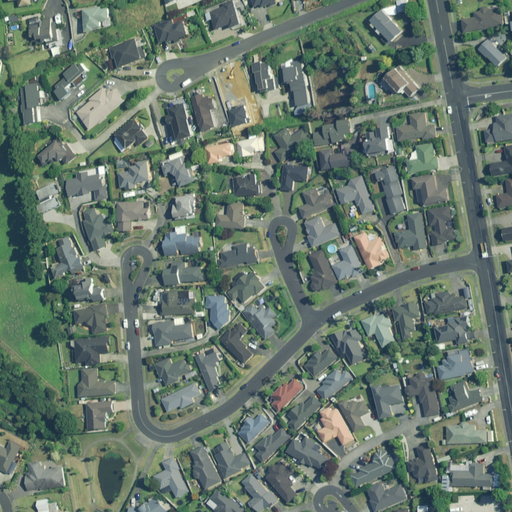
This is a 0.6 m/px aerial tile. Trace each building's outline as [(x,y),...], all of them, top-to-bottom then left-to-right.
[(218,30),(232,24),(234,28),(244,24),(233,0),(232,0),(223,4),(224,6),(210,12),(218,30)] [(406,0),(396,0),(399,12),(409,9),(406,0)] [(499,7),(496,5),(483,7),(481,11),(475,12),(476,17),(464,19),(466,32),(506,25),(502,6),(499,7)] [(88,32),(98,31),(98,28),(105,27),(104,22),(113,20),(111,8),(103,9),(103,6),(85,9),(88,32)] [(368,24),(376,32),(374,34),(379,39),(381,36),(390,45),(400,34),(379,13),(368,24)] [(48,42),(51,41),(52,43),(62,40),(54,15),(44,18),(47,26),(41,28),(40,24),(30,28),(31,31),(34,31),(36,38),(40,37),(41,40),(46,39),(48,42)] [(184,20),(174,25),(171,18),(150,27),(152,33),(157,31),(162,44),(168,41),(170,44),(190,35),(184,20)] [(510,58),(499,47),(508,39),(499,30),(481,49),(489,57),(490,56),(501,67),(510,58)] [(113,59),(116,57),(121,68),(147,57),(142,45),(139,47),(135,37),(109,48),(113,59)] [(295,109),(294,106),(310,103),(301,59),(285,63),(286,68),(280,70),(283,85),(291,83),(292,87),(285,89),(289,110),(295,109)] [(261,84),(262,84),(264,93),(278,89),(271,61),(264,63),(263,61),(254,64),(256,73),(258,73),(261,84)] [(68,87),(73,83),(77,87),(87,78),(84,74),(88,70),(82,64),(79,66),(77,63),(65,74),(67,77),(56,86),(59,89),(57,91),(64,100),(73,93),(68,87)] [(405,94),(408,91),(413,97),(422,88),(402,67),(390,78),(405,94)] [(397,90),(386,78),(380,83),(392,96),(397,90)] [(112,90),(105,90),(103,87),(88,100),(90,101),(76,112),(92,130),(125,101),(114,89),(112,90)] [(20,93),(23,107),(22,107),(23,115),(25,115),(27,127),(39,125),(37,112),(40,112),(36,89),(20,93)] [(220,127),(214,110),(219,108),(215,98),(212,99),(211,96),(206,98),(205,94),(192,98),(204,133),(220,127)] [(171,125),(172,125),(178,141),(180,140),(181,141),(196,136),(185,103),(182,105),(181,103),(175,105),(176,107),(170,109),(172,114),(168,116),(171,125)] [(439,138),(437,125),(428,126),(426,112),(412,115),(413,125),(399,127),(402,141),(426,137),(426,140),(439,138)] [(493,129),(486,130),(489,144),(511,139),(511,113),(497,116),(498,122),(492,123),(493,129)] [(131,150),(138,144),(140,147),(150,138),(144,131),(146,129),(137,119),(118,135),(131,150)] [(325,126),(326,130),(315,132),(318,146),(336,143),(348,140),(347,134),(353,133),(350,119),(339,121),(340,123),(325,126)] [(392,151),(390,139),(392,139),(390,126),(378,128),(379,131),(368,133),(370,141),(365,142),(367,155),(392,151)] [(301,143),(303,146),(312,139),(303,128),(292,136),(286,128),(274,136),(282,147),(276,152),(283,162),(292,155),(290,151),(301,143)] [(241,158),(253,156),(253,153),(265,151),(263,137),(259,138),(258,132),(250,134),(251,139),(238,142),(241,158)] [(67,143),(65,145),(57,136),(47,144),(50,148),(42,156),(48,163),(50,161),(54,164),(60,159),(62,162),(64,160),(69,165),(79,157),(67,143)] [(233,143),(228,144),(228,142),(211,145),(211,147),(207,147),(209,160),(210,164),(221,162),(226,161),(225,157),(235,155),(233,143)] [(409,161),(410,167),(408,167),(408,171),(411,171),(411,174),(440,169),(438,156),(436,156),(434,143),(417,146),(418,150),(413,153),(411,161),(409,161)] [(511,145),(506,146),(508,161),(493,164),(495,176),(511,173),(511,145)] [(356,159),(357,154),(354,149),(347,148),(343,153),(335,154),(334,148),(321,151),(325,171),(350,166),(356,159)] [(174,172),(175,174),(177,174),(178,177),(180,177),(182,183),(181,184),(182,187),(197,181),(190,162),(187,163),(183,151),(171,156),(172,159),(164,161),(168,174),(174,172)] [(125,159),(118,161),(119,169),(127,167),(125,159)] [(122,188),(128,187),(129,191),(138,189),(137,184),(153,182),(150,160),(138,162),(138,161),(131,162),(133,171),(120,173),(122,188)] [(295,191),(295,180),(307,181),(308,170),(298,170),(298,166),(284,165),(283,191),(295,191)] [(381,183),(378,184),(381,193),(387,191),(390,199),(388,200),(393,214),(406,209),(401,195),(403,194),(399,181),(401,180),(396,166),(383,171),(381,166),(371,169),(373,175),(378,173),(381,183)] [(77,172),(79,178),(68,180),(72,196),(82,194),(83,196),(94,194),(93,192),(96,191),(98,201),(110,199),(106,178),(102,179),(101,173),(90,176),(89,170),(77,172)] [(259,181),(258,174),(249,175),(249,177),(244,178),(244,177),(235,178),(237,197),(263,193),(262,181),(259,181)] [(360,206),(361,206),(365,215),(377,210),(363,175),(352,180),(349,186),(338,191),(344,205),(357,200),(360,206)] [(438,190),(435,175),(413,178),(415,190),(418,189),(421,206),(450,201),(448,189),(438,190)] [(511,177),(506,179),(508,193),(498,194),(500,207),(511,205),(511,177)] [(61,193),(55,183),(38,192),(42,201),(37,203),(43,216),(62,206),(56,195),(61,193)] [(330,192),(320,196),(316,187),(304,193),(310,204),(301,208),(306,219),(336,205),(330,192)] [(195,218),(193,202),(197,202),(196,194),(188,195),(189,197),(177,198),(178,205),(176,205),(177,218),(186,217),(187,219),(195,218)] [(134,220),(140,220),(140,221),(145,220),(145,219),(151,219),(151,208),(144,208),(144,202),(118,202),(119,222),(120,222),(121,232),(134,232),(134,220)] [(216,214),(216,223),(212,223),(212,226),(215,226),(215,227),(246,229),(246,216),(244,216),(245,210),(244,210),(244,203),(228,202),(227,215),(216,214)] [(432,226),(436,225),(437,232),(433,232),(435,245),(450,243),(449,241),(457,240),(455,228),(449,229),(448,221),(454,220),(452,206),(429,210),(432,226)] [(98,251),(109,246),(106,239),(111,237),(110,233),(116,231),(111,221),(107,223),(103,214),(98,216),(95,207),(84,211),(88,219),(85,221),(98,251)] [(401,249),(415,246),(416,251),(429,248),(422,212),(408,215),(411,230),(397,233),(399,243),(400,243),(401,249)] [(309,228),(308,228),(311,235),(310,236),(314,247),(342,235),(337,223),(327,228),(322,216),(306,223),(309,228)] [(173,233),(167,234),(168,241),(166,241),(167,255),(201,253),(200,245),(203,245),(202,237),(200,237),(199,232),(193,232),(194,236),(189,237),(189,233),(188,234),(187,226),(177,227),(178,232),(173,232),(173,233)] [(382,237),(371,242),(367,233),(356,237),(371,270),(382,266),(380,262),(391,258),(382,237)] [(58,279),(67,275),(66,274),(73,271),(74,274),(86,269),(81,257),(78,258),(77,256),(79,255),(75,247),(73,247),(69,237),(59,241),(62,247),(57,249),(64,263),(53,267),(58,279)] [(257,249),(250,251),(249,243),(235,246),(236,249),(221,252),(223,259),(218,260),(220,267),(248,261),(248,263),(259,261),(257,249)] [(347,278),(348,279),(354,276),(354,277),(366,272),(353,245),(342,250),(346,260),(334,265),(341,281),(347,278)] [(339,283),(324,249),(310,255),(317,270),(315,275),(312,276),(314,282),(314,283),(313,283),(313,284),(313,285),(313,286),(313,287),(313,288),(314,288),(314,289),(315,290),(316,290),(316,291),(317,291),(318,291),(319,291),(320,291),(321,291),(325,288),(326,289),(339,283)] [(183,284),(183,281),(207,280),(207,272),(204,273),(204,267),(186,267),(186,262),(173,263),(174,269),(167,270),(168,285),(183,284)] [(268,287),(261,280),(262,279),(254,271),(249,276),(243,269),(235,277),(237,279),(232,284),(235,287),(229,292),(236,300),(240,296),(246,303),(258,292),(260,294),(268,287)] [(76,295),(80,294),(81,300),(95,298),(96,301),(106,300),(104,289),(100,290),(100,287),(95,288),(94,284),(93,278),(85,279),(86,285),(80,286),(80,285),(75,285),(76,295)] [(190,291),(190,298),(188,298),(182,291),(164,291),(164,300),(162,300),(163,314),(198,313),(197,298),(195,298),(194,291),(190,291)] [(466,296),(457,297),(456,294),(453,294),(449,291),(438,293),(438,296),(433,297),(433,300),(427,301),(429,314),(436,312),(437,315),(469,308),(466,296)] [(207,308),(213,308),(212,320),(221,330),(231,321),(231,310),(229,309),(229,303),(226,303),(226,296),(207,295),(207,308)] [(277,331),(273,327),(278,323),(274,318),(278,315),(271,307),(270,308),(267,305),(265,307),(258,300),(244,312),(268,339),(277,331)] [(419,321),(420,321),(419,318),(421,317),(419,303),(417,304),(417,302),(406,304),(406,306),(396,308),(397,321),(401,320),(404,338),(412,337),(412,333),(416,332),(415,324),(419,323),(419,321)] [(76,326),(86,324),(92,328),(93,336),(107,333),(106,326),(107,325),(106,319),(107,319),(104,305),(73,312),(76,326)] [(378,317),(377,315),(363,321),(370,336),(377,333),(383,348),(396,342),(390,328),(393,326),(388,313),(378,317)] [(439,342),(458,339),(459,344),(470,342),(468,327),(471,327),(470,316),(436,321),(439,342)] [(156,334),(157,334),(159,346),(175,344),(175,340),(196,337),(194,323),(187,324),(186,317),(176,319),(176,320),(154,323),(156,334)] [(256,354),(242,339),(250,331),(241,323),(233,331),(231,329),(221,339),(245,364),(256,354)] [(347,352),(350,357),(348,358),(352,366),(368,358),(360,342),(364,339),(358,329),(354,331),(350,333),(348,328),(333,337),(339,348),(342,347),(345,353),(347,352)] [(109,336),(76,339),(72,340),(73,349),(77,348),(78,362),(88,360),(89,365),(103,363),(102,353),(111,352),(110,345),(112,345),(111,336),(109,336)] [(306,366),(314,376),(322,370),(323,371),(339,358),(331,349),(324,355),(321,351),(312,358),(313,359),(310,361),(311,362),(306,366)] [(472,358),(471,349),(462,351),(463,354),(450,356),(451,359),(445,360),(446,365),(439,366),(442,379),(469,374),(469,376),(475,375),(475,373),(476,372),(474,358),(472,358)] [(212,390),(217,388),(218,389),(223,387),(219,377),(221,376),(217,367),(219,365),(218,362),(222,360),(218,351),(206,356),(205,352),(197,356),(212,390)] [(162,378),(165,377),(169,386),(187,378),(186,376),(194,372),(195,375),(199,374),(197,369),(194,371),(190,363),(188,364),(186,359),(174,364),(171,357),(156,364),(162,378)] [(116,382),(109,382),(109,380),(104,380),(99,378),(98,368),(83,369),(83,380),(79,384),(80,396),(117,394),(116,382)] [(326,384),(318,390),(326,400),(353,378),(347,370),(343,374),(339,369),(327,378),(328,379),(324,382),(326,384)] [(441,413),(435,376),(428,377),(428,376),(428,375),(427,375),(427,374),(426,373),(425,373),(424,372),(423,372),(422,372),(422,373),(421,373),(420,373),(420,374),(419,374),(419,375),(419,376),(418,376),(413,377),(413,385),(412,385),(411,385),(411,386),(410,386),(409,387),(409,388),(408,388),(408,389),(408,390),(408,391),(408,392),(409,392),(409,393),(409,394),(410,394),(410,395),(411,395),(412,396),(413,396),(414,396),(421,395),(423,403),(425,402),(427,416),(441,413)] [(297,378),(290,385),(287,381),(272,395),(277,401),(273,404),(279,411),(305,387),(297,378)] [(482,389),(472,392),(468,381),(453,386),(457,394),(451,396),(454,404),(451,404),(454,412),(486,400),(482,389)] [(197,382),(163,399),(170,412),(181,406),(183,409),(196,402),(194,398),(203,393),(197,382)] [(394,416),(392,404),(405,402),(401,385),(384,388),(383,385),(375,387),(382,419),(394,416)] [(293,420),(290,423),(296,430),(323,405),(315,396),(306,404),(304,401),(289,415),(293,420)] [(367,426),(363,417),(372,412),(366,401),(360,404),(360,403),(359,403),(359,402),(358,402),(358,401),(357,401),(356,401),(355,401),(354,401),(353,401),(352,401),(352,402),(351,402),(351,403),(350,403),(349,399),(341,403),(356,432),(367,426)] [(115,413),(114,401),(87,403),(89,430),(106,429),(106,422),(109,421),(108,413),(115,413)] [(355,439),(339,408),(334,411),(332,408),(323,412),(326,418),(324,419),(328,427),(320,431),(326,443),(340,436),(345,445),(355,439)] [(271,422),(263,414),(256,420),(253,418),(243,428),(244,430),(240,434),(250,443),(271,422)] [(444,440),(444,445),(449,444),(449,443),(489,443),(489,430),(476,430),(476,425),(470,425),(470,424),(469,423),(469,422),(468,422),(467,422),(467,421),(466,421),(465,421),(465,422),(464,422),(463,422),(463,423),(462,423),(462,424),(462,425),(449,425),(449,440),(444,440)] [(292,437),(287,432),(285,434),(283,431),(280,434),(278,432),(275,436),(266,437),(257,446),(261,451),(257,455),(264,463),(292,437)] [(304,443),(297,439),(289,451),(302,459),(301,461),(307,464),(308,462),(314,466),(315,465),(323,469),(330,458),(314,449),(318,442),(308,437),(304,443)] [(0,463),(0,468),(9,473),(9,472),(14,474),(19,463),(15,461),(22,447),(12,441),(8,449),(0,444),(0,461),(1,462),(0,463)] [(220,465),(227,478),(242,470),(241,469),(252,463),(247,453),(244,455),(243,454),(237,457),(229,442),(215,449),(218,455),(217,455),(222,464),(220,465)] [(422,457),(409,461),(412,472),(414,471),(417,479),(427,476),(429,482),(441,478),(430,444),(419,447),(422,457)] [(195,466),(197,470),(196,474),(198,478),(201,479),(207,489),(223,481),(205,445),(192,452),(199,464),(195,466)] [(397,467),(400,465),(396,456),(393,458),(391,455),(389,456),(388,452),(382,450),(377,453),(374,462),(361,468),(363,471),(353,476),(359,488),(398,468),(397,467)] [(156,476),(164,492),(170,492),(174,490),(178,498),(191,491),(179,470),(182,469),(175,457),(161,465),(165,472),(156,476)] [(27,476),(29,490),(42,488),(42,490),(68,486),(65,467),(46,470),(46,467),(43,468),(42,462),(30,463),(31,472),(28,473),(28,476),(27,476)] [(280,465),(275,464),(271,467),(272,474),(268,476),(290,503),(300,495),(293,486),(295,484),(290,477),(294,474),(292,471),(293,470),(289,465),(288,466),(284,462),(280,465)] [(472,471),(453,470),(453,485),(497,486),(498,474),(486,473),(486,464),(472,463),(472,471)] [(242,484),(248,492),(249,499),(251,502),(250,503),(254,507),(255,506),(260,511),(266,508),(267,509),(275,502),(276,504),(280,500),(272,491),(270,492),(254,473),(242,484)] [(376,511),(379,511),(408,498),(402,484),(387,491),(382,481),(371,487),(370,493),(373,499),(371,500),(376,511)] [(218,511),(244,511),(247,510),(221,488),(206,506),(213,511),(216,510),(218,511)] [(131,511),(169,511),(158,497),(154,500),(153,499),(147,504),(148,506),(142,509),(141,507),(132,506),(131,511)] [(57,511),(57,503),(49,504),(49,499),(39,501),(41,511),(57,511)]
